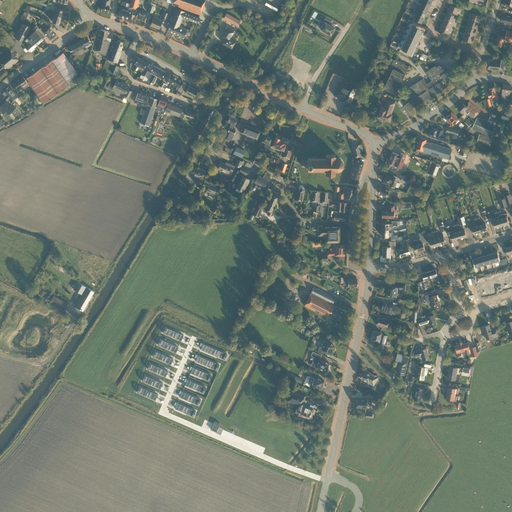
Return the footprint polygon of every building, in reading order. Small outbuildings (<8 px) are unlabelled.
[(102,0),(101,10),(108,12),(110,0),(102,0)] [(120,8),(118,15),(130,19),(132,12),(133,8),(136,9),(138,0),(130,0),(130,2),(130,3),(126,2),(122,1),(120,8)] [(205,0),(173,0),(172,5),(200,15),(205,0)] [(423,2),(424,1),(421,0),(419,0),(418,1),(423,3),(421,7),(420,8),(427,11),(430,5),(423,2)] [(420,8),(421,7),(417,5),(416,7),(420,9),(418,12),(418,13),(425,17),(427,11),(420,8)] [(457,15),(460,9),(451,5),(448,11),(457,15)] [(199,17),(175,7),(169,21),(168,21),(167,24),(169,25),(167,30),(180,35),(179,37),(183,38),(184,37),(187,29),(179,26),(183,17),(197,23),(199,17)] [(63,14),(64,12),(63,11),(57,8),(55,13),(53,13),(54,12),(50,10),(49,13),(61,17),(62,14),(63,14)] [(136,17),(145,20),(147,12),(143,11),(139,9),(136,17)] [(418,13),(418,12),(414,11),(413,13),(417,15),(415,19),(422,23),(425,17),(418,13)] [(455,22),(457,15),(448,11),(445,18),(455,22)] [(58,24),(61,17),(49,13),(48,16),(52,17),(52,16),(54,17),(52,22),(55,23),(55,24),(57,24),(58,24)] [(240,21),(226,13),(223,18),(237,26),(240,21)] [(479,22),(481,16),(471,13),(469,19),(479,22)] [(158,18),(159,15),(157,14),(156,17),(154,16),(150,25),(159,28),(163,19),(158,18)] [(506,23),(511,24),(511,16),(506,16),(506,17),(502,16),(501,21),(506,22),(506,23)] [(325,22),(321,29),(324,31),(323,31),(327,34),(328,33),(331,34),(334,27),(330,25),(332,21),(325,18),(323,21),(325,22)] [(452,28),(455,22),(445,18),(443,24),(452,28)] [(476,29),(479,22),(469,19),(467,26),(476,29)] [(30,27),(31,27),(19,21),(12,35),(15,38),(23,42),(24,40),(30,27)] [(420,36),(422,30),(414,26),(414,25),(410,23),(408,26),(413,28),(411,31),(420,36)] [(449,35),(452,28),(443,24),(440,31),(449,35)] [(235,30),(227,25),(221,35),(226,38),(223,43),(232,48),(236,41),(233,39),(234,38),(231,37),(235,30)] [(36,29),(44,38),(46,35),(50,39),(55,34),(49,27),(49,28),(46,31),(44,28),(42,26),(39,28),(38,27),(36,29)] [(474,36),(476,29),(467,26),(465,33),(474,36)] [(23,42),(22,43),(29,51),(43,39),(44,38),(36,29),(35,30),(27,37),(24,40),(23,42)] [(411,31),(407,29),(406,32),(410,34),(409,36),(408,37),(417,41),(420,36),(411,31)] [(511,29),(507,29),(506,37),(498,34),(495,45),(503,48),(504,43),(505,39),(509,40),(509,41),(510,41),(510,40),(511,40),(511,29)] [(108,31),(101,30),(100,35),(98,34),(94,51),(106,55),(110,41),(106,40),(108,31)] [(472,43),(474,36),(465,33),(462,39),(472,43)] [(408,37),(409,36),(404,34),(403,37),(407,39),(406,42),(405,43),(414,47),(417,41),(408,37)] [(92,44),(87,36),(68,47),(72,54),(85,46),(86,47),(92,44)] [(123,42),(117,40),(116,42),(113,41),(107,58),(117,62),(121,51),(120,51),(122,47),(121,47),(123,42)] [(411,53),(414,47),(405,43),(406,42),(402,40),(400,43),(405,45),(403,49),(411,53)] [(18,60),(10,50),(0,58),(0,72),(6,67),(8,69),(18,60)] [(77,73),(63,52),(26,78),(29,81),(28,82),(43,103),(69,85),(69,84),(72,82),(69,78),(77,73)] [(148,63),(133,54),(131,59),(135,62),(134,63),(137,64),(136,65),(134,69),(137,70),(138,67),(139,66),(144,68),(145,65),(146,66),(148,63)] [(488,69),(503,71),(504,66),(505,58),(505,57),(498,56),(498,60),(489,59),(489,60),(488,60),(488,62),(489,62),(488,69)] [(408,68),(409,66),(394,59),(391,67),(390,66),(383,80),(387,82),(384,88),(396,94),(397,91),(405,74),(408,68)] [(446,72),(441,64),(436,67),(435,65),(426,71),(432,81),(427,84),(423,78),(416,83),(410,87),(411,90),(407,93),(410,98),(408,99),(409,102),(405,104),(409,111),(431,97),(429,94),(431,93),(432,92),(434,95),(448,86),(445,81),(453,77),(448,70),(446,72)] [(151,82),(159,68),(153,65),(149,71),(154,74),(153,76),(152,75),(149,81),(151,82)] [(161,78),(165,71),(159,68),(151,82),(154,83),(157,78),(156,77),(157,75),(161,78)] [(173,84),(177,78),(171,74),(167,81),(173,84)] [(22,75),(12,81),(18,90),(19,89),(21,88),(22,90),(23,90),(29,85),(28,84),(28,83),(22,75)] [(178,90),(183,81),(177,78),(173,84),(177,86),(176,88),(178,90)] [(110,82),(108,87),(112,89),(113,88),(125,94),(124,95),(125,95),(124,98),(126,99),(129,100),(133,92),(131,91),(128,89),(129,86),(123,83),(122,84),(116,81),(114,84),(110,82)] [(348,84),(340,81),(334,95),(342,99),(341,101),(350,105),(358,86),(349,82),(348,84)] [(511,86),(503,85),(502,94),(509,95),(509,93),(511,94),(511,86)] [(185,92),(194,97),(198,90),(189,86),(185,92)] [(11,88),(10,89),(8,87),(2,92),(5,95),(4,97),(7,100),(2,105),(1,106),(6,111),(8,114),(16,107),(12,103),(19,96),(16,92),(15,93),(11,88)] [(496,93),(495,87),(489,89),(490,92),(488,93),(489,97),(494,96),(495,101),(499,100),(497,92),(496,93)] [(149,93),(139,90),(134,102),(142,105),(143,104),(147,105),(140,123),(149,126),(158,100),(150,97),(149,99),(147,99),(149,93)] [(165,108),(168,98),(161,95),(157,105),(160,106),(159,110),(163,111),(164,108),(165,108)] [(492,106),(490,98),(483,100),(485,108),(492,106)] [(378,117),(390,121),(393,114),(391,114),(395,102),(387,99),(385,107),(382,106),(378,117)] [(480,111),(470,101),(466,105),(463,103),(457,108),(463,113),(465,110),(467,112),(468,110),(469,112),(468,114),(473,119),(480,111)] [(174,114),(177,107),(172,105),(169,113),(174,114)] [(185,113),(195,117),(197,110),(187,106),(185,111),(182,110),(179,116),(183,118),(185,113)] [(179,116),(182,109),(177,107),(174,114),(179,116)] [(458,124),(459,125),(462,122),(452,112),(449,115),(448,115),(446,117),(446,118),(453,125),(455,123),(457,125),(458,124)] [(238,118),(230,115),(227,121),(231,123),(229,128),(228,131),(234,134),(236,130),(233,129),(235,124),(238,118)] [(472,128),(492,137),(496,119),(490,116),(488,122),(477,117),(472,128)] [(469,126),(474,121),(470,118),(465,123),(469,126)] [(260,131),(244,124),(240,132),(257,139),(260,131)] [(438,128),(438,129),(433,127),(432,131),(430,131),(428,135),(435,137),(435,138),(444,141),(446,136),(442,134),(444,129),(438,128)] [(265,158),(268,149),(273,137),(273,136),(266,133),(265,134),(261,142),(265,143),(263,150),(260,148),(258,153),(263,155),(262,157),(265,158)] [(479,133),(477,142),(490,146),(492,137),(479,133)] [(279,139),(275,137),(272,146),(276,148),(279,150),(280,149),(282,150),(280,155),(289,158),(292,150),(285,147),(286,144),(283,144),(284,141),(279,139)] [(427,139),(421,137),(417,149),(423,151),(424,149),(430,151),(430,153),(449,159),(452,149),(426,141),(427,139)] [(361,156),(360,152),(358,145),(352,147),(354,158),(355,158),(352,168),(353,169),(350,179),(358,181),(363,162),(359,160),(360,156),(361,156)] [(236,147),(233,154),(242,157),(245,150),(236,147)] [(388,169),(399,173),(401,168),(402,168),(406,155),(401,153),(400,155),(393,152),(388,163),(390,164),(388,169)] [(335,155),(326,155),(326,159),(308,159),(308,161),(303,161),(303,167),(308,167),(308,169),(326,169),(326,174),(335,174),(335,169),(337,169),(337,171),(338,171),(338,169),(340,169),(340,170),(341,169),(340,168),(342,166),(343,167),(343,166),(342,165),(342,163),(343,163),(343,162),(342,162),(340,161),(341,160),(340,159),(340,160),(338,159),(338,158),(337,158),(337,159),(335,159),(335,155)] [(253,163),(261,166),(263,161),(255,158),(253,163)] [(235,165),(240,167),(243,162),(237,159),(235,165)] [(427,173),(436,176),(440,164),(431,161),(427,173)] [(227,163),(227,165),(221,162),(218,169),(231,174),(234,166),(227,163)] [(281,167),(276,166),(274,170),(283,173),(286,164),(282,163),(281,167)] [(199,169),(193,167),(190,174),(200,178),(198,183),(201,184),(206,170),(200,168),(199,169)] [(248,170),(242,167),(240,171),(243,173),(236,187),(237,187),(242,190),(243,191),(247,183),(248,184),(250,180),(244,177),(246,174),(248,170)] [(264,188),(270,177),(265,174),(263,177),(258,175),(254,182),(264,188)] [(396,186),(399,187),(400,183),(397,182),(399,177),(393,175),(392,177),(385,175),(383,182),(392,185),(395,186),(396,186)] [(217,195),(220,188),(214,186),(214,184),(205,180),(202,186),(208,188),(207,191),(210,192),(209,194),(209,195),(212,196),(213,196),(214,194),(217,195)] [(271,189),(265,185),(262,192),(267,195),(271,189)] [(303,186),(300,185),(298,186),(298,188),(297,188),(295,199),(303,201),(305,190),(304,189),(304,187),(303,186)] [(355,190),(347,187),(345,193),(339,192),(338,199),(343,200),(343,195),(346,195),(345,197),(352,198),(355,190)] [(390,190),(382,187),(379,193),(384,195),(384,196),(386,197),(387,195),(392,197),(395,198),(398,190),(391,187),(390,190)] [(311,201),(319,202),(320,192),(318,191),(313,191),(312,196),(311,196),(311,201)] [(320,202),(329,203),(329,199),(327,198),(328,192),(321,192),(320,202)] [(272,196),(270,195),(264,209),(269,211),(268,213),(268,215),(270,216),(271,215),(272,212),(271,212),(278,198),(272,195),(272,196)] [(337,201),(333,201),(330,201),(330,205),(337,206),(336,210),(346,211),(347,202),(337,201)] [(172,205),(169,211),(175,215),(178,211),(176,210),(177,208),(172,205)] [(394,205),(389,205),(389,209),(386,209),(386,211),(383,211),(383,217),(387,217),(387,218),(395,218),(395,209),(394,209),(394,205)] [(262,209),(257,206),(253,214),(258,216),(262,209)] [(337,211),(329,210),(329,215),(332,216),(332,214),(334,214),(334,220),(345,221),(345,214),(340,214),(337,213),(337,211)] [(502,226),(509,223),(507,217),(508,216),(507,213),(504,213),(505,217),(500,218),(502,226)] [(467,223),(464,216),(458,217),(460,225),(467,223)] [(495,228),(502,226),(500,218),(493,220),(495,228)] [(398,225),(398,221),(392,220),(392,224),(389,224),(389,223),(383,223),(382,230),(389,230),(393,230),(393,225),(398,225)] [(479,225),(481,232),(488,230),(486,223),(483,223),(483,222),(481,222),(481,221),(478,221),(479,225)] [(474,234),(481,232),(479,225),(472,227),(474,234)] [(325,227),(322,227),(322,226),(318,226),(318,235),(325,235),(326,242),(340,242),(339,227),(325,227)] [(460,239),(467,236),(465,229),(458,231),(460,239)] [(382,230),(382,236),(389,236),(392,236),(392,239),(396,239),(397,239),(398,235),(393,235),(393,232),(389,232),(389,230),(382,230)] [(453,241),(460,239),(458,231),(451,233),(453,241)] [(423,232),(419,233),(420,238),(418,239),(419,242),(420,243),(418,244),(417,240),(416,240),(414,240),(413,242),(416,252),(425,249),(423,242),(426,241),(423,232)] [(439,245),(446,243),(444,236),(437,238),(439,245)] [(432,247),(439,245),(437,238),(430,240),(432,247)] [(396,241),(392,241),(392,246),(383,246),(383,256),(391,256),(391,249),(396,249),(396,241)] [(344,244),(334,244),(334,248),(330,248),(330,251),(327,251),(327,255),(344,255),(344,249),(345,248),(345,245),(344,244)] [(408,246),(408,245),(405,246),(406,248),(399,251),(401,256),(410,253),(409,248),(408,248),(408,246)] [(497,251),(491,253),(494,262),(495,261),(500,260),(497,251)] [(494,262),(491,253),(485,255),(488,263),(489,263),(492,262),(494,262)] [(488,263),(485,255),(479,256),(482,265),(483,265),(486,264),(488,263)] [(482,265),(479,256),(473,258),(475,266),(475,267),(477,267),(480,266),(482,265)] [(429,271),(431,277),(435,276),(436,279),(439,278),(440,282),(444,281),(442,273),(438,274),(436,269),(429,271)] [(427,278),(431,277),(429,271),(422,273),(425,280),(422,281),(424,289),(427,288),(425,282),(428,282),(427,278)] [(505,278),(501,279),(503,289),(510,288),(508,274),(505,275),(505,278)] [(357,278),(349,279),(349,276),(344,276),(344,284),(347,284),(347,285),(348,285),(348,286),(357,286),(357,283),(358,283),(357,281),(357,278)] [(406,284),(408,284),(409,283),(410,280),(400,279),(399,283),(398,283),(398,286),(388,285),(387,291),(386,292),(386,294),(387,295),(387,296),(397,297),(398,289),(405,290),(406,284)] [(483,285),(480,286),(481,296),(488,294),(486,281),(483,282),(483,285)] [(489,281),(486,281),(488,294),(495,293),(493,283),(489,284),(489,281)] [(76,282),(72,290),(82,295),(81,296),(78,301),(77,300),(73,306),(82,311),(86,305),(85,304),(88,299),(89,299),(93,292),(76,282)] [(328,315),(339,321),(344,311),(333,305),(334,304),(332,303),(335,298),(313,287),(304,306),(327,317),(328,315)] [(438,294),(432,296),(431,293),(425,295),(428,303),(431,302),(433,309),(441,307),(438,298),(440,298),(438,294)] [(50,294),(45,302),(55,308),(59,299),(50,294)] [(394,305),(384,302),(383,307),(382,307),(381,310),(382,311),(381,311),(392,314),(392,313),(394,305)] [(437,325),(434,315),(427,317),(426,317),(422,319),(418,320),(420,325),(429,322),(431,327),(437,325)] [(383,318),(379,317),(377,324),(381,325),(380,326),(389,329),(392,320),(383,317),(383,318)] [(497,328),(491,329),(489,324),(483,326),(487,339),(499,335),(497,328)] [(167,327),(164,333),(181,340),(183,335),(167,327)] [(382,333),(375,331),(372,340),(380,342),(379,347),(384,348),(387,336),(382,334),(382,333)] [(162,339),(159,345),(176,352),(178,347),(162,339)] [(328,342),(324,340),(321,347),(320,346),(318,352),(322,354),(323,351),(331,355),(334,350),(332,349),(333,347),(332,347),(333,343),(332,343),(332,342),(331,342),(330,342),(329,341),(328,342)] [(456,348),(456,349),(455,349),(454,350),(456,356),(457,356),(461,355),(462,354),(461,352),(464,351),(465,354),(472,353),(473,356),(478,355),(475,347),(470,349),(468,342),(455,346),(456,347),(455,348),(456,348)] [(203,343),(201,349),(223,358),(225,353),(203,343)] [(430,358),(427,348),(420,350),(412,352),(413,357),(422,355),(423,360),(430,358)] [(157,351),(154,357),(171,364),(173,358),(157,351)] [(313,351),(311,355),(315,356),(311,365),(326,372),(328,366),(329,363),(324,360),(323,360),(320,359),(321,355),(313,351)] [(404,355),(397,354),(396,360),(400,361),(399,367),(399,368),(398,373),(405,375),(406,368),(407,368),(408,362),(403,361),(404,355)] [(198,355),(196,361),(215,369),(217,363),(198,355)] [(151,363),(149,369),(166,376),(168,371),(151,363)] [(428,367),(418,366),(416,378),(424,379),(425,372),(427,372),(428,367)] [(458,368),(450,366),(447,378),(455,379),(459,380),(460,374),(456,373),(458,368)] [(193,367),(190,373),(207,380),(209,374),(193,367)] [(360,378),(373,385),(378,377),(376,375),(374,375),(365,370),(363,374),(362,374),(361,375),(361,377),(360,378)] [(286,378),(293,381),(295,375),(288,372),(286,378)] [(146,376),(144,381),(160,388),(163,383),(146,376)] [(310,376),(307,383),(310,384),(312,384),(312,385),(321,388),(324,380),(314,377),(313,378),(310,376)] [(188,379),(185,385),(202,392),(204,386),(188,379)] [(416,383),(411,381),(410,387),(413,387),(411,398),(414,399),(421,400),(422,393),(423,393),(424,388),(416,387),(416,388),(415,388),(416,383)] [(141,387),(139,393),(155,400),(158,394),(141,387)] [(456,393),(459,393),(459,390),(459,389),(446,387),(445,391),(448,391),(446,398),(453,400),(452,401),(456,402),(457,396),(455,395),(456,393)] [(182,391),(180,397),(196,404),(199,398),(182,391)] [(287,401),(300,405),(298,411),(300,412),(303,413),(302,416),(306,417),(307,415),(309,415),(311,410),(312,410),(313,409),(313,408),(313,407),(312,406),(307,404),(307,402),(303,401),(304,396),(291,391),(287,401)] [(356,407),(366,407),(366,406),(371,406),(371,402),(372,397),(367,396),(366,400),(357,399),(356,399),(356,402),(357,402),(356,407)] [(384,409),(387,402),(382,400),(378,407),(384,409)] [(177,403),(175,408),(192,416),(194,410),(177,403)] [(214,421),(211,429),(216,432),(218,428),(220,423),(214,421)]
